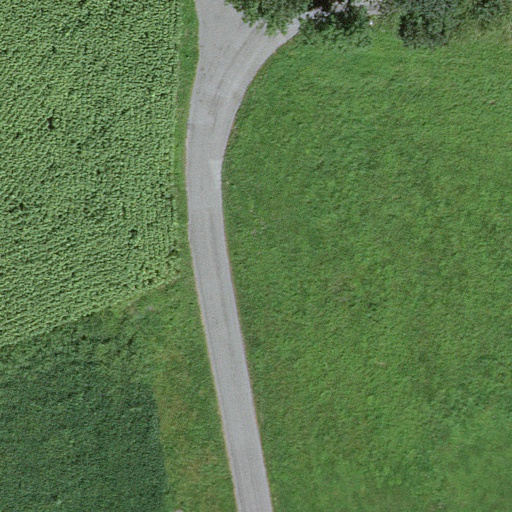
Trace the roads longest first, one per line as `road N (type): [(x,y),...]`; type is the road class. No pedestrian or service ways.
road 1 (unclassified): [(257,511),(210,252),(207,155),(224,82),(260,11)]
road 2 (track): [(246,0),(260,11),(363,0)]
